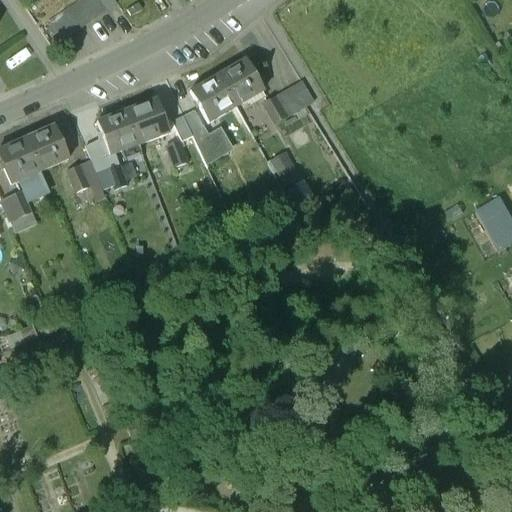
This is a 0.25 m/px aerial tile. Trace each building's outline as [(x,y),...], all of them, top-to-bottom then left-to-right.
[(96,18),(84,0),(83,0),(75,6),(87,24),(96,18)] [(84,0),(96,18),(106,11),(98,0),(84,0)] [(116,5),(112,0),(98,0),(106,11),(116,5)] [(87,24),(75,6),(66,12),(78,30),(87,24)] [(78,30),(66,12),(57,19),(68,36),(78,30)] [(68,36),(57,19),(47,25),(59,43),(68,36)] [(245,64),(218,80),(235,109),(262,93),(245,64)] [(218,80),(190,96),(207,124),(235,109),(218,80)] [(301,86),(273,102),(283,121),(311,105),(301,86)] [(273,102),(261,108),(272,127),(283,121),(273,102)] [(155,104),(126,115),(138,147),(168,136),(155,104)] [(182,119),(191,139),(204,166),(228,153),(216,132),(206,138),(194,114),(182,119)] [(126,115),(96,126),(103,145),(109,158),(138,147),(126,115)] [(182,144),(191,139),(182,119),(172,124),(182,144)] [(68,161),(54,129),(25,142),(39,174),(68,161)] [(25,142),(0,153),(0,165),(10,187),(39,174),(25,142)] [(178,144),(166,149),(174,170),(186,166),(178,144)] [(103,145),(85,152),(102,193),(114,190),(115,192),(127,187),(118,166),(112,169),(109,158),(103,145)] [(291,184),(302,174),(283,154),(272,163),(291,184)] [(89,166),(79,170),(87,189),(97,184),(89,166)] [(79,170),(78,169),(67,174),(76,195),(87,190),(87,189),(79,170)] [(143,175),(127,180),(137,210),(153,205),(143,175)] [(21,194),(8,200),(17,220),(30,215),(21,194)] [(511,208),(505,196),(480,209),(500,248),(511,241),(511,208)] [(347,362),(353,348),(350,343),(344,341),(339,343),(333,357),(347,362)] [(126,428),(131,441),(148,435),(143,422),(126,428)]
